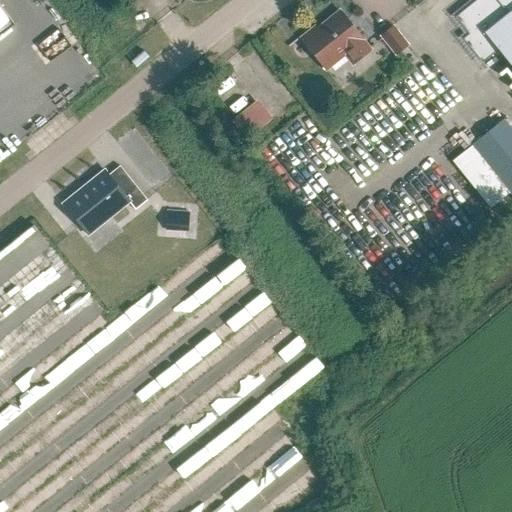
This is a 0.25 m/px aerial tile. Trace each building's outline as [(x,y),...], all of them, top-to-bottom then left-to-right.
[(511,67),(511,0),(476,0),(455,18),(468,35),(462,39),(482,64),(498,51),(511,67)] [(0,35),(14,24),(0,5),(0,35)] [(352,66),(371,51),(340,11),(318,29),(316,26),(300,39),(326,71),(345,56),(352,66)] [(396,55),(408,46),(393,27),(381,37),(396,55)] [(258,101),(231,123),(246,141),(273,120),(258,101)] [(331,108),(319,117),(329,131),(341,122),(331,108)] [(511,130),(504,121),(472,146),(511,195),(511,130)] [(0,128),(0,157),(24,143),(11,122),(0,128)] [(136,211),(147,201),(120,167),(109,176),(106,172),(64,206),(87,235),(129,202),(136,211)] [(188,233),(189,212),(166,211),(165,232),(188,233)] [(239,350),(255,373),(175,428),(183,440),(292,364),(296,369),(288,374),(296,386),(322,367),(310,350),(306,353),(239,257),(179,299),(191,316),(96,382),(105,395),(209,322),(215,330),(184,352),(192,363),(224,342),(233,354),(239,350)] [(0,427),(59,392),(43,365),(0,391),(0,427)] [(276,511),(319,481),(275,423),(282,418),(273,406),(285,397),(278,388),(152,482),(171,507),(180,500),(187,510),(184,511),(276,511)] [(0,511),(98,511),(109,504),(92,482),(92,467),(100,467),(100,457),(118,443),(91,407),(91,406),(70,406),(62,412),(56,403),(2,444),(1,444),(0,444),(0,464),(14,454),(14,449),(39,431),(39,473),(48,485),(12,511),(9,511),(0,499),(0,511)] [(20,467),(0,483),(0,490),(15,507),(38,488),(20,467)] [(146,511),(136,498),(118,511),(146,511)]
